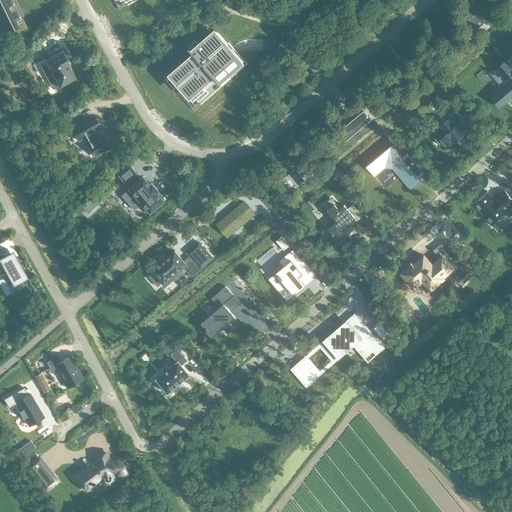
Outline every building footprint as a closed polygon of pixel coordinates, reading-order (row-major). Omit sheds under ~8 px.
[(13,0),(0,0),(0,3),(16,36),(28,30),(13,0)] [(113,0),(119,9),(127,5),(127,4),(135,0),(113,0)] [(473,9),(463,17),(471,26),(481,18),(473,9)] [(192,53),(164,77),(193,110),(200,104),(245,65),(234,52),(227,44),(226,44),(216,33),(205,42),(203,40),(204,40),(203,39),(198,43),(198,44),(192,49),(190,47),(189,48),(192,53)] [(31,44),(32,46),(35,51),(39,49),(35,42),(31,44)] [(63,54),(46,63),(55,78),(49,81),(53,89),(59,86),(60,87),(75,79),(68,66),(70,65),(63,54)] [(491,73),(496,80),(499,77),(500,78),(502,76),(508,84),(492,97),(491,98),(491,99),(492,98),(499,106),(498,107),(499,107),(510,98),(511,99),(511,97),(511,66),(506,59),(506,60),(491,73)] [(416,63),(411,67),(419,77),(425,73),(428,77),(433,72),(425,62),(419,67),(416,63)] [(383,95),(378,100),(388,112),(399,104),(385,88),(380,92),(383,95)] [(364,111),(338,132),(345,141),(371,120),(364,111)] [(435,133),(434,139),(440,145),(445,145),(447,144),(452,140),(455,143),(463,136),(460,133),(467,127),(457,115),(451,120),(450,120),(449,119),(440,126),(441,128),(435,133)] [(92,116),(71,128),(78,140),(86,136),(90,143),(88,144),(96,156),(110,148),(92,116)] [(392,145),(366,167),(372,174),(386,163),(392,163),(412,188),(421,180),(418,176),(422,172),(408,155),(404,159),(392,145)] [(129,166),(118,175),(126,184),(127,184),(129,187),(128,189),(129,190),(122,196),(134,210),(141,204),(149,213),(163,201),(156,193),(157,191),(151,184),(149,185),(142,176),(139,179),(136,176),(137,175),(129,166)] [(487,191),(473,204),(474,204),(492,225),(491,225),(492,226),(505,214),(509,218),(511,214),(511,198),(504,190),(504,191),(494,200),(487,192),(488,191),(487,191)] [(97,194),(83,207),(88,213),(103,201),(97,194)] [(244,202),(221,221),(231,233),(239,226),(238,225),(244,219),(242,216),(250,209),(244,202)] [(326,227),(319,232),(324,238),(331,232),(332,234),(331,234),(333,236),(338,241),(346,234),(347,234),(346,233),(349,231),(347,228),(357,220),(344,205),(340,208),(336,203),(323,213),(324,214),(327,212),(335,223),(328,229),(326,227)] [(276,241),(284,250),(290,245),(282,236),(276,241)] [(154,272),(149,277),(158,286),(162,282),(164,284),(173,276),(176,280),(187,271),(192,277),(213,258),(199,242),(186,252),(190,256),(184,261),(175,250),(152,270),(154,272)] [(410,264),(401,272),(411,284),(412,283),(412,282),(419,276),(429,288),(432,285),(433,286),(434,285),(433,284),(441,278),(442,279),(443,278),(441,276),(446,271),(454,281),(457,278),(460,282),(467,275),(462,269),(459,271),(454,265),(461,259),(452,249),(442,258),(438,261),(435,263),(435,264),(433,266),(423,254),(412,263),(410,261),(408,262),(410,264)] [(278,277),(274,281),(288,298),(302,287),(299,284),(303,281),(300,277),(310,269),(294,250),(281,261),(285,266),(276,273),(278,275),(277,275),(278,277)] [(13,251),(0,258),(0,269),(4,268),(9,277),(12,275),(17,284),(28,278),(13,251)] [(219,308),(201,323),(206,329),(205,329),(206,331),(208,330),(211,334),(228,320),(229,322),(235,317),(224,304),(234,296),(226,286),(211,298),(219,308)] [(330,334),(323,341),(338,359),(346,352),(344,350),(353,342),(355,345),(356,344),(360,348),(357,350),(364,358),(381,343),(374,335),(373,336),(361,321),(353,328),(348,322),(346,320),(339,327),(340,328),(331,335),(330,334)] [(157,378),(156,379),(157,380),(167,392),(168,393),(169,392),(176,386),(181,382),(181,381),(189,375),(190,375),(189,374),(181,365),(187,360),(178,350),(172,355),(178,362),(157,379),(157,378)] [(57,356),(46,362),(49,368),(55,365),(67,388),(83,379),(70,355),(60,361),(57,356)] [(294,366),(292,368),(308,386),(315,379),(313,376),(318,372),(312,366),(307,359),(301,363),(299,361),(294,366)] [(41,374),(35,377),(41,387),(47,384),(41,374)] [(23,387),(4,399),(8,407),(15,403),(20,410),(19,411),(23,418),(24,417),(29,425),(40,418),(43,416),(38,408),(29,393),(28,394),(23,387)] [(243,419),(219,440),(230,453),(254,432),(243,419)] [(30,441),(17,450),(22,457),(35,448),(30,441)] [(77,475),(75,477),(85,489),(101,477),(101,479),(101,480),(102,480),(102,481),(103,482),(104,483),(105,483),(106,483),(106,484),(107,484),(108,483),(109,483),(110,483),(110,482),(111,482),(111,481),(112,481),(112,480),(113,479),(113,478),(113,477),(113,476),(112,474),(120,475),(121,475),(122,475),(123,475),(124,474),(125,474),(125,473),(126,473),(126,472),(127,472),(127,471),(128,471),(128,470),(128,469),(128,468),(128,467),(128,466),(128,465),(128,464),(127,463),(127,462),(126,462),(126,461),(125,461),(125,460),(124,460),(123,460),(122,459),(116,458),(114,458),(111,458),(109,458),(108,458),(106,452),(95,456),(96,461),(95,462),(94,462),(93,463),(92,464),(90,465),(86,468),(85,470),(82,472),(77,475)] [(39,457),(28,466),(46,489),(57,481),(39,457)]
